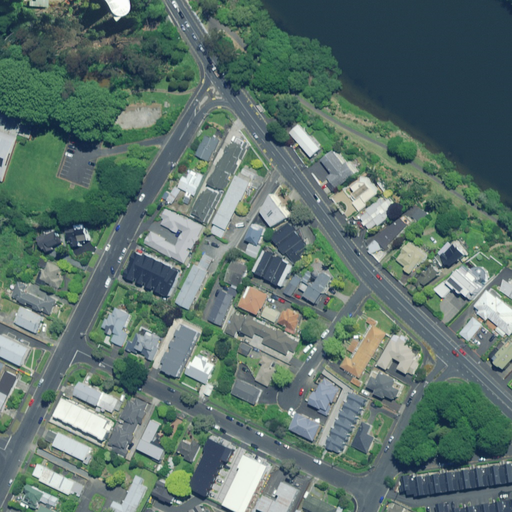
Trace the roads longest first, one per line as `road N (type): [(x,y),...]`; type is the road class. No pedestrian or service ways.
road 1 (residential): [(69,345),(374,494)]
road 2 (residential): [(69,345),(179,136),(226,78)]
road 3 (secondary): [(226,78),(373,275)]
road 4 (residential): [(287,398),(373,275)]
road 5 (residential): [(387,468),(425,390),(455,356)]
road 6 (residential): [(387,468),(511,450)]
road 7 (residential): [(15,455),(69,345)]
